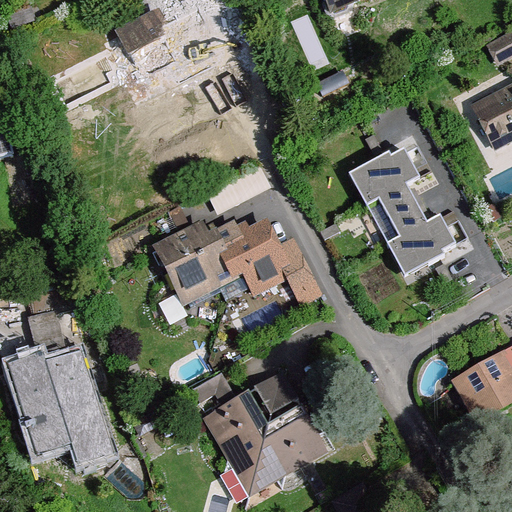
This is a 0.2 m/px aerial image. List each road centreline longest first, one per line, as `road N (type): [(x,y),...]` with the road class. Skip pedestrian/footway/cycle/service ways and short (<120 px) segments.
road 1 (residential): [(471,511),(385,364)]
road 2 (residential): [(511,293),(385,364)]
